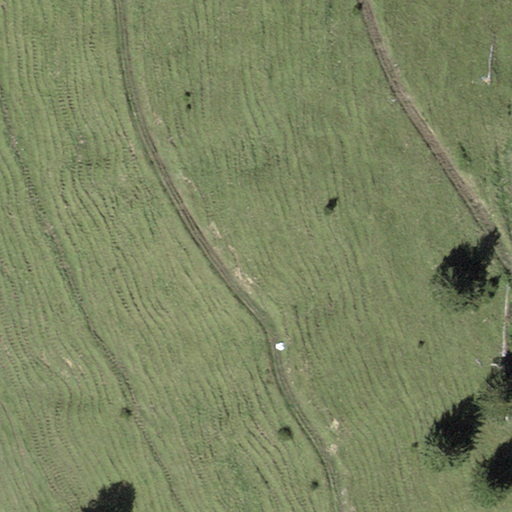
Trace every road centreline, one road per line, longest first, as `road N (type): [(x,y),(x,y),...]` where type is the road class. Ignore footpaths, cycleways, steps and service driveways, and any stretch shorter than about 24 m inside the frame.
road 1 (track): [(112,0),(137,125),(228,278),(260,313),(272,356),(329,469),(337,511)]
road 2 (track): [(357,0),(384,73),(499,257),(511,252)]
